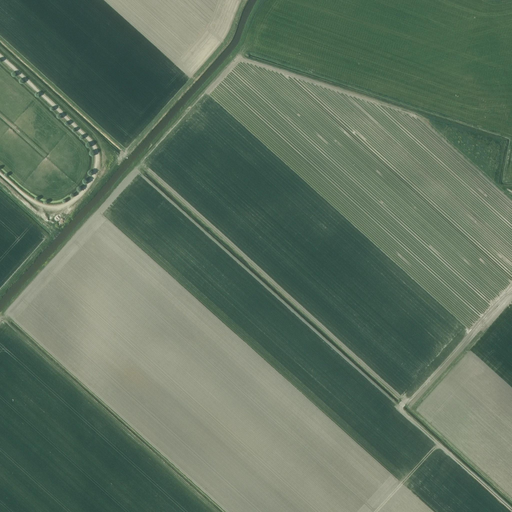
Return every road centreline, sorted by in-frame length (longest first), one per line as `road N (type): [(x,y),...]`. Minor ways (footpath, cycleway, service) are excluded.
road 1 (track): [(0,316),(239,48),(262,0)]
road 2 (track): [(0,173),(48,207),(83,192),(96,167),(93,143),(0,55)]
